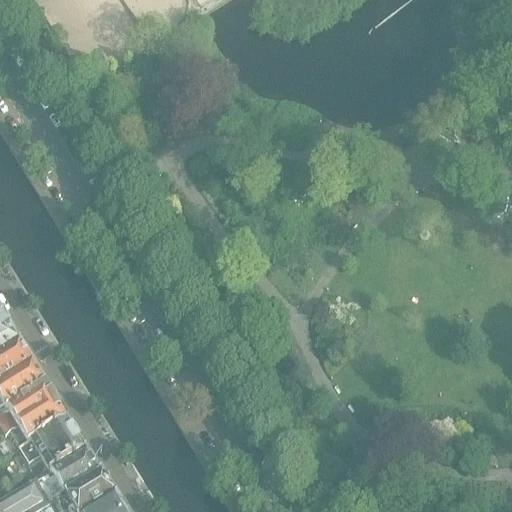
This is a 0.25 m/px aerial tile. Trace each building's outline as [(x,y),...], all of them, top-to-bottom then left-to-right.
[(18,348),(9,333),(10,333),(3,322),(0,317),(0,361),(20,350),(19,348),(18,348)] [(44,389),(20,350),(0,361),(0,407),(4,414),(44,389)] [(65,424),(61,417),(45,390),(44,389),(4,414),(0,416),(0,430),(5,439),(17,432),(27,448),(65,424)] [(65,424),(27,448),(21,451),(32,469),(40,464),(47,475),(49,478),(85,456),(65,424)] [(47,511),(100,480),(85,456),(49,478),(47,475),(44,476),(43,474),(26,484),(28,488),(24,490),(24,492),(0,504),(0,511),(47,511)] [(97,511),(114,502),(100,480),(47,511),(97,511)] [(119,511),(114,502),(97,511),(119,511)]
